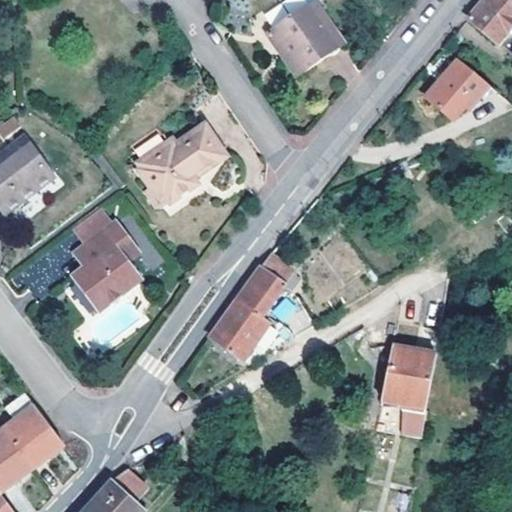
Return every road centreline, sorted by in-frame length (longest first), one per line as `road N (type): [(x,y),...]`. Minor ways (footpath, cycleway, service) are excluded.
road 1 (track): [(445,263),(218,399)]
road 2 (tertiary): [(297,185),(449,0)]
road 3 (residential): [(297,185),(175,0)]
road 4 (residential): [(108,449),(0,317)]
road 5 (tertiary): [(243,253),(205,283),(159,345),(155,367)]
road 6 (tertiary): [(155,367),(179,356),(243,253)]
